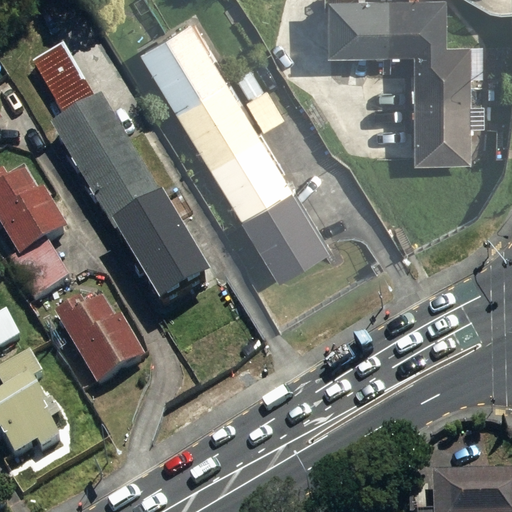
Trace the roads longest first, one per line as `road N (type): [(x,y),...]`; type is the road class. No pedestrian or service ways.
road 1 (primary): [(224,486),(299,418),(464,312),(511,292)]
road 2 (primary): [(511,363),(327,454),(224,486)]
